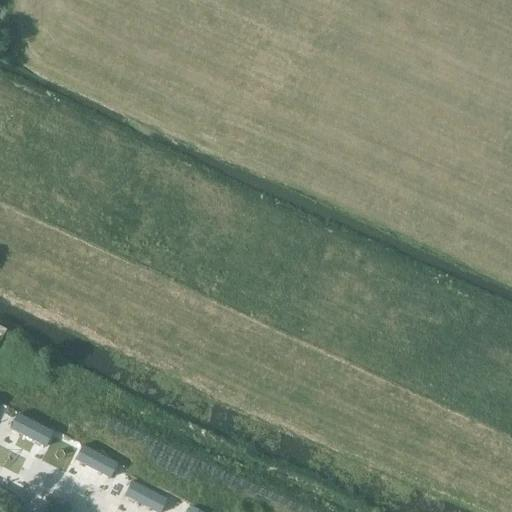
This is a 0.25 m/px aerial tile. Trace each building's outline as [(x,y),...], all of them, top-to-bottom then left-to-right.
[(17,415),(9,429),(45,448),(52,433),(17,415)] [(81,446),(74,460),(110,479),(117,465),(81,446)] [(128,487),(124,496),(124,497),(153,511),(160,511),(166,500),(131,482),(128,487)] [(0,490),(0,508),(7,511),(11,511),(18,500),(0,490)] [(55,499),(48,511),(66,511),(69,507),(55,499)]
